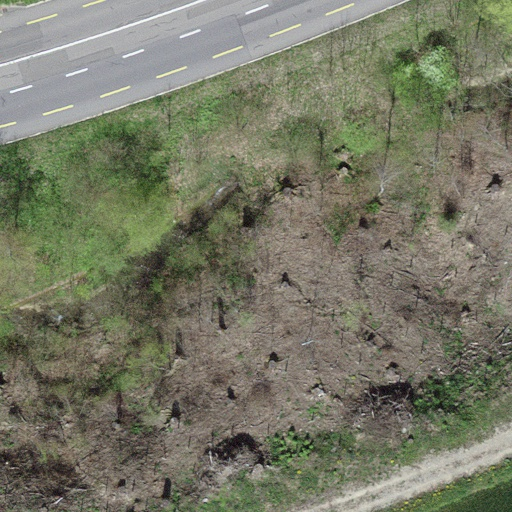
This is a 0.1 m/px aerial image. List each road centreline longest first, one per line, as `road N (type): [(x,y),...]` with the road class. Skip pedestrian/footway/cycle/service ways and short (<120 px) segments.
road 1 (primary): [(0,65),(201,0)]
road 2 (track): [(333,511),(511,441)]
